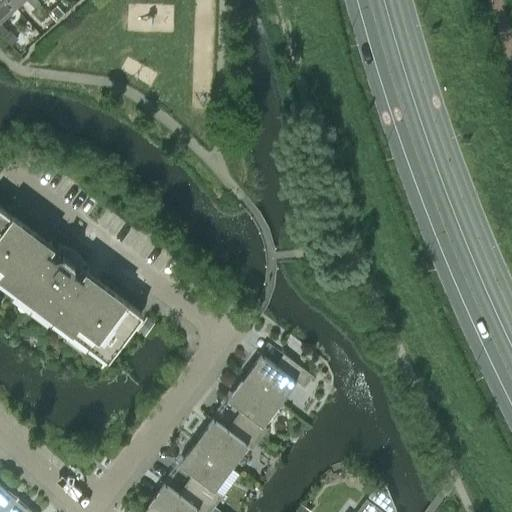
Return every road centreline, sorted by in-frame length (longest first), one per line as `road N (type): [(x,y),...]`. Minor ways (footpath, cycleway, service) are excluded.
road 1 (residential): [(87,511),(221,334),(7,172)]
road 2 (primary): [(363,0),(399,122),(511,389)]
road 3 (primary): [(511,309),(436,117),(402,0)]
